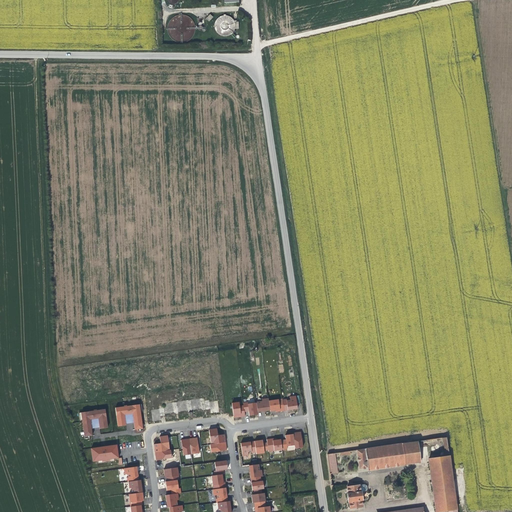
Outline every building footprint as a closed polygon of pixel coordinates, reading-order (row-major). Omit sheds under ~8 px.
[(189,17),(184,15),(179,15),(175,16),(171,19),(168,23),(167,28),(168,33),(170,37),(173,41),(178,43),(183,43),(187,42),(191,39),(194,35),(195,30),(194,25),(192,21),(189,17)] [(237,29),(239,28),(239,22),(236,22),(236,20),(232,20),(232,17),(228,16),(223,15),(218,18),(215,22),(215,29),(218,34),(222,36),(229,36),(232,34),(233,37),(236,35),(234,31),(237,29)] [(287,398),(283,399),(284,410),(291,409),(298,408),(296,395),(290,396),(290,400),(287,400),(287,398)] [(269,401),(269,399),(263,399),(263,401),(257,402),(257,403),(258,412),(263,411),(271,410),(269,401)] [(283,399),(269,401),(271,410),(271,411),(277,410),(280,409),(280,411),(284,410),(283,399)] [(242,416),(245,416),(245,411),(244,405),(240,405),(239,402),(232,403),(234,416),(237,416),(237,417),(242,416)] [(248,402),(244,402),(244,405),(245,411),(249,411),(250,415),(254,415),(258,414),(258,412),(257,403),(248,405),(248,402)] [(133,414),(134,421),(135,429),(143,428),(140,404),(116,408),(118,424),(126,423),(125,415),(133,414)] [(153,421),(162,420),(160,408),(151,410),(153,421)] [(93,435),(92,427),(91,420),(99,418),(100,426),(108,425),(106,409),(82,412),(85,437),(93,435)] [(130,422),(134,421),(133,414),(125,415),(126,423),(130,422)] [(91,420),(92,427),(100,426),(99,418),(91,420)] [(217,428),(210,429),(212,444),(226,442),(225,434),(218,435),(218,431),(217,428)] [(297,432),(293,432),(294,433),(295,445),(296,448),(303,447),(301,431),(297,432)] [(295,445),(294,433),(286,435),(286,439),(281,440),(283,449),(288,449),(288,446),(295,445)] [(170,450),(168,435),(160,436),(161,443),(155,444),(155,448),(156,452),(170,450)] [(195,438),(190,438),(192,454),(200,453),(198,437),(195,438)] [(192,454),(190,438),(185,439),(182,439),(184,455),(192,454)] [(281,440),(281,439),(276,439),(273,440),(273,438),(267,439),(268,442),(269,449),(269,451),(283,449),(281,440)] [(259,440),(255,441),(257,452),(257,454),(265,453),(264,450),(269,449),(268,442),(263,443),(263,440),(259,440)] [(257,452),(255,441),(250,441),(241,443),(243,456),(249,455),(249,452),(252,451),(252,453),(257,452)] [(404,443),(407,465),(422,462),(419,441),(404,443)] [(438,511),(450,510),(458,509),(448,441),(445,441),(447,457),(430,459),(438,511)] [(212,444),(211,444),(212,452),(227,450),(227,446),(226,442),(212,444)] [(404,443),(358,449),(360,469),(369,468),(369,470),(407,465),(404,443)] [(105,461),(107,461),(108,461),(108,459),(119,458),(117,445),(106,446),(107,453),(106,453),(104,453),(103,447),(92,448),(94,461),(105,460),(105,461)] [(171,450),(170,450),(156,452),(156,457),(157,460),(172,458),(171,450)] [(334,453),(329,454),(331,473),(337,472),(334,453)] [(215,461),(216,471),(228,470),(227,460),(215,461)] [(261,463),(249,465),(250,471),(251,478),(253,477),(262,476),(264,476),(263,470),(261,470),(261,463)] [(144,511),(144,501),(141,479),(139,479),(137,466),(123,468),(124,474),(128,474),(130,494),(131,511),(144,511)] [(168,507),(169,511),(180,511),(181,511),(183,511),(183,505),(179,505),(177,494),(180,493),(178,479),(179,478),(178,467),(163,469),(167,491),(170,490),(171,494),(165,495),(167,507),(168,507)] [(230,511),(224,474),(212,475),(217,511),(230,511)] [(252,484),(253,490),(255,490),(263,489),(265,488),(264,480),(263,480),(262,476),(253,477),(254,481),(254,484),(252,484)] [(365,484),(348,486),(349,493),(348,493),(348,498),(349,501),(350,501),(351,507),(364,506),(363,499),(364,499),(362,491),(366,490),(368,489),(367,485),(365,484)] [(263,493),(263,489),(255,490),(255,494),(252,494),(252,499),(253,503),(257,502),(266,501),(267,501),(266,493),(263,493)] [(256,511),(271,511),(271,506),(267,506),(266,501),(257,502),(258,507),(256,508),(256,511)]
